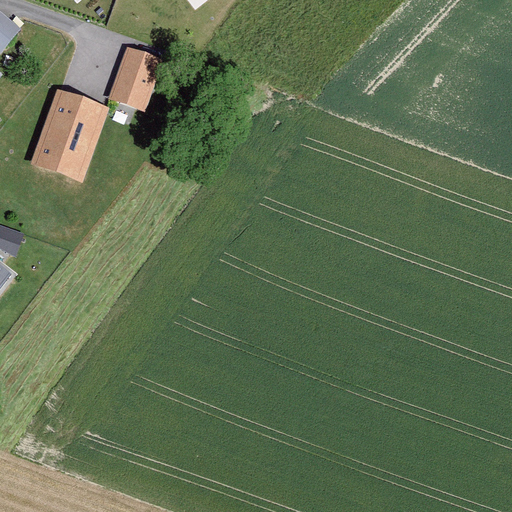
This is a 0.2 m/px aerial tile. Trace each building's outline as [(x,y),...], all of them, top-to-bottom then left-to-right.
[(216,0),(191,0),(201,12),(216,0)] [(22,34),(0,15),(0,56),(2,58),(22,34)] [(128,52),(109,105),(146,117),(164,65),(128,52)] [(110,112),(58,94),(31,170),(84,189),(110,112)] [(0,252),(16,262),(25,238),(0,228),(0,252)] [(0,292),(11,278),(0,269),(0,292)]
